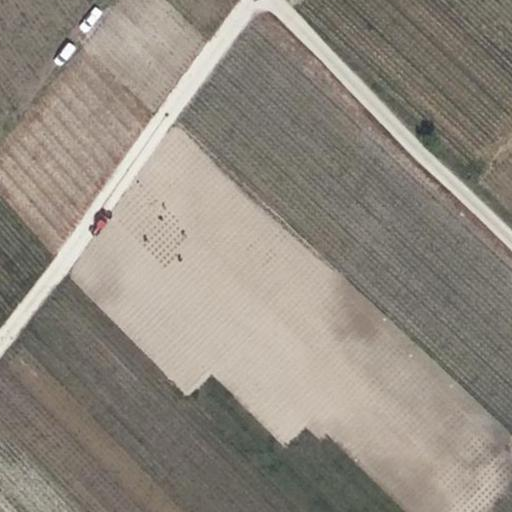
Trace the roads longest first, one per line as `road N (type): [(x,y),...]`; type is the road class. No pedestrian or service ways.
road 1 (track): [(0,344),(249,0)]
road 2 (track): [(277,0),(511,246)]
